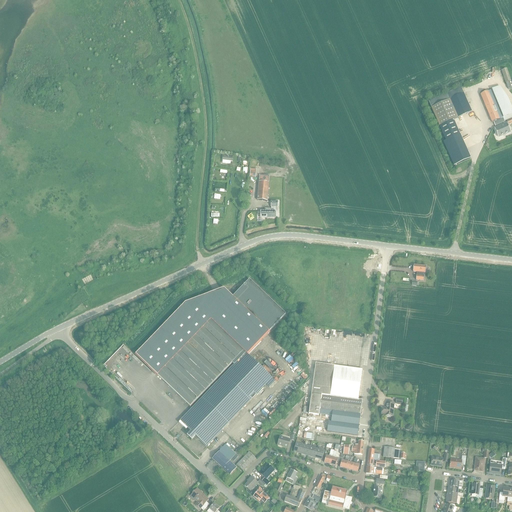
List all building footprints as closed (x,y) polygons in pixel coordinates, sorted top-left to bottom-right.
[(501,71),(507,89),(511,87),(511,85),(507,69),(501,71)] [(511,107),(506,94),(500,86),(491,90),(480,95),(491,123),(492,122),(494,126),(502,123),(503,125),(494,129),(497,138),(510,133),(506,124),(508,124),(508,125),(511,123),(511,107)] [(429,100),(431,107),(444,135),(441,136),(455,165),(470,158),(453,120),(471,112),(462,94),(451,99),(448,92),(429,100)] [(258,200),(268,200),(269,179),(266,179),(266,182),(259,181),(258,200)] [(277,207),(278,207),(278,201),(271,201),(271,207),(271,209),(269,209),(269,208),(265,208),(265,211),(261,211),(261,217),(276,217),(276,211),(277,211),(277,207)] [(425,273),(426,266),(414,265),(413,272),(417,272),(417,276),(416,276),(416,280),(424,281),(424,276),(424,273),(425,273)] [(246,353),(248,355),(270,332),(269,331),(286,314),(249,279),(237,292),(235,291),(228,294),(223,289),(185,303),(136,355),(190,407),(232,363),(234,365),(246,353)] [(336,333),(336,335),(340,335),(339,329),(341,329),(341,327),(338,327),(338,325),(332,326),(333,333),(336,333)] [(282,353),(287,348),(283,345),(278,350),(282,353)] [(275,381),(248,355),(246,353),(234,365),(180,421),(191,431),(187,436),(191,440),(195,436),(206,446),(266,384),(269,387),(275,381)] [(320,392),(359,396),(362,370),(315,363),(308,414),(317,415),(320,392)] [(358,400),(359,396),(320,392),(317,415),(319,415),(319,414),(332,416),(331,422),(328,421),(327,431),(357,436),(360,418),(361,418),(361,415),(360,414),(362,400),(358,400)] [(253,420),(257,413),(251,409),(254,404),(256,405),(258,401),(254,399),(246,413),(249,414),(247,417),(253,420)] [(385,416),(392,417),(394,403),(386,402),(386,408),(382,408),(381,415),(385,415),(385,416)] [(240,425),(244,429),(250,422),(246,418),(240,425)] [(278,445),(287,448),(290,440),(280,437),(278,445)] [(351,449),(362,451),(364,442),(358,441),(358,445),(355,445),(355,447),(352,446),(351,449)] [(300,454),(303,444),(296,442),(293,452),(300,454)] [(219,452),(229,461),(236,454),(225,444),(218,452),(219,452)] [(307,456),(310,446),(303,444),(300,454),(307,456)] [(314,458),(317,448),(310,446),(307,456),(314,458)] [(383,457),(393,458),(395,448),(384,447),(383,457)] [(317,448),(314,458),(321,460),(324,450),(317,448)] [(236,468),(229,461),(219,452),(212,459),(230,475),(236,468)] [(247,454),(253,460),(256,458),(249,452),(247,454)] [(374,454),(374,452),(369,452),(368,459),(375,460),(376,454),(374,454)] [(251,463),(253,460),(247,454),(245,456),(251,463)] [(249,465),(251,463),(245,456),(243,459),(249,465)] [(461,465),(465,466),(466,457),(462,456),(461,461),(451,459),(450,468),(460,469),(461,465)] [(431,465),(442,467),(443,459),(432,458),(431,465)] [(474,471),(482,472),(484,459),(476,458),(474,471)] [(247,467),(249,465),(243,459),(241,461),(247,467)] [(375,461),(375,460),(368,459),(367,465),(375,466),(375,463),(376,463),(376,467),(384,468),(385,462),(375,461)] [(245,469),(247,467),(241,461),(239,463),(245,469)] [(243,471),(245,469),(239,463),(236,465),(243,471)] [(489,473),(501,474),(502,466),(490,464),(489,473)] [(269,483),(266,479),(274,470),(268,465),(264,470),(263,472),(262,471),(259,473),(264,478),(262,481),(267,485),(269,483)] [(295,482),(297,478),(295,477),(297,473),(291,470),(285,481),(293,485),(295,482)] [(315,488),(319,489),(324,479),(325,476),(321,474),(320,477),(315,488)] [(245,486),(250,491),(257,483),(251,477),(248,480),(250,481),(245,486)] [(380,484),(383,485),(384,480),(376,479),(375,484),(376,484),(376,488),(374,488),(373,497),(381,498),(382,489),(380,489),(380,484)] [(476,498),(482,499),(482,492),(479,492),(480,485),(472,484),(471,494),(476,495),(476,498)] [(284,502),(298,508),(305,492),(299,490),(300,487),(294,485),(289,496),(292,496),(291,498),(286,496),(284,502)] [(485,499),(493,500),(495,487),(487,486),(485,499)] [(347,491),(332,487),(332,488),(331,493),(325,491),(322,503),(328,505),(343,509),(343,508),(349,510),(352,498),(345,496),(347,491)] [(269,498),(263,493),(261,490),(259,488),(256,490),(258,491),(253,497),(259,502),(260,500),(263,503),(269,498)] [(507,498),(509,489),(503,488),(502,493),(500,493),(498,500),(504,501),(504,497),(507,498)] [(204,496),(203,496),(200,494),(201,493),(197,489),(191,496),(198,503),(195,506),(200,510),(201,509),(203,511),(209,505),(206,502),(208,500),(204,496)] [(312,498),(319,501),(320,498),(316,496),(317,493),(313,491),(312,494),(314,495),(312,498)] [(463,494),(457,493),(448,492),(446,502),(456,504),(457,496),(459,496),(459,497),(462,497),(463,494)] [(304,506),(312,510),(315,504),(308,500),(304,506)]
